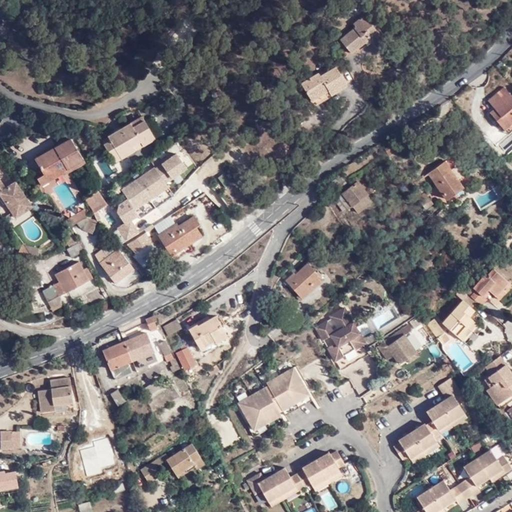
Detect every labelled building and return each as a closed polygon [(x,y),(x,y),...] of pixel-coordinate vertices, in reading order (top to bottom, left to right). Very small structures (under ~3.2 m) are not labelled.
[(361,33),(364,37),(368,42),(380,33),(375,26),(372,28),(366,21),(368,20),(361,12),(356,16),(352,13),(345,19),(348,23),(334,35),(344,47),(357,37),(361,33)] [(295,82),(306,98),(323,87),(325,92),(341,82),(330,63),(315,74),(312,70),(295,82)] [(309,102),(325,92),(323,87),(306,98),(309,102)] [(496,122),(503,130),(511,122),(511,99),(503,88),(487,100),(494,108),(501,117),(496,122)] [(490,112),(496,122),(501,117),(494,108),(490,112)] [(144,120),(140,122),(154,135),(144,120)] [(154,138),(154,135),(140,122),(133,127),(130,123),(108,137),(110,141),(104,145),(115,162),(134,149),(132,146),(140,141),(143,144),(154,138)] [(511,131),(511,122),(503,130),(508,135),(511,131)] [(35,157),(43,172),(45,175),(58,167),(61,172),(82,161),(69,138),(35,157)] [(396,138),(386,146),(391,152),(392,154),(403,145),(396,138)] [(134,149),(143,144),(140,141),(132,146),(134,149)] [(391,152),(386,146),(385,144),(373,152),(379,160),(391,152)] [(185,168),(192,164),(184,150),(177,154),(185,168)] [(443,158),(427,170),(444,195),(461,183),(443,158)] [(45,175),(43,172),(37,176),(40,183),(61,172),(58,167),(45,175)] [(154,167),(123,190),(137,209),(168,186),(154,167)] [(345,173),(329,183),(332,188),(348,178),(345,173)] [(17,180),(5,188),(0,190),(0,195),(12,214),(31,203),(17,180)] [(352,205),(358,212),(372,201),(357,181),(338,196),(348,209),(352,205)] [(480,211),(503,199),(496,186),(474,198),(480,211)] [(420,188),(414,193),(422,202),(427,197),(420,188)] [(87,200),(91,209),(94,213),(109,205),(101,189),(96,192),(87,200)] [(139,217),(155,206),(151,201),(136,211),(139,217)] [(14,218),(33,206),(31,203),(12,214),(14,218)] [(159,235),(172,255),(202,236),(196,227),(200,224),(194,216),(172,231),(171,228),(159,235)] [(88,218),(87,218),(84,231),(92,233),(95,220),(88,218)] [(138,252),(141,256),(161,243),(151,228),(148,230),(149,232),(128,245),(136,253),(138,252)] [(68,243),(70,247),(78,242),(75,238),(68,243)] [(78,242),(70,247),(67,249),(71,256),(83,249),(78,242)] [(24,246),(24,254),(39,255),(39,248),(24,246)] [(94,254),(99,261),(107,255),(102,248),(94,254)] [(107,255),(99,261),(113,282),(131,269),(117,249),(107,255)] [(88,280),(83,269),(79,260),(56,272),(60,281),(53,284),(59,295),(88,280)] [(282,279),(300,298),(321,278),(304,261),(292,272),(290,270),(282,279)] [(83,269),(88,280),(92,278),(87,267),(83,269)] [(476,291),(471,297),(480,304),(482,305),(487,299),(485,298),(482,295),(488,289),(491,292),(496,296),(503,289),(509,282),(493,268),(474,289),(476,291)] [(470,296),(471,297),(476,291),(474,289),(465,281),(460,287),(470,296)] [(48,300),(59,295),(53,284),(42,290),(48,300)] [(485,298),(491,292),(488,289),(482,295),(485,298)] [(506,292),(503,289),(496,296),(499,300),(506,292)] [(396,293),(389,297),(393,304),(400,300),(396,293)] [(59,295),(48,300),(52,308),(63,303),(59,295)] [(471,297),(470,296),(463,304),(460,301),(440,324),(456,338),(462,332),(466,335),(476,323),(467,316),(463,313),(469,307),(472,310),(474,311),(480,304),(471,297)] [(330,335),(335,343),(328,348),(341,370),(350,365),(344,355),(355,348),(361,358),(369,353),(364,345),(367,343),(361,333),(353,320),(345,306),(330,315),(338,329),(334,331),(327,320),(315,327),(322,339),(330,335)] [(467,316),(472,310),(469,307),(463,313),(467,316)] [(387,311),(376,321),(382,328),(393,318),(387,311)] [(190,326),(201,348),(216,340),(216,341),(227,335),(216,315),(199,324),(198,322),(190,326)] [(152,316),(146,319),(151,330),(157,327),(152,316)] [(164,323),(167,329),(178,325),(176,318),(164,323)] [(440,333),(430,320),(424,326),(434,338),(440,333)] [(393,352),(399,361),(405,357),(408,361),(418,353),(415,349),(404,333),(410,329),(406,323),(377,345),(386,357),(393,352)] [(415,333),(424,346),(430,342),(421,329),(415,333)] [(146,330),(125,339),(133,359),(137,357),(141,368),(159,360),(146,330)] [(154,335),(160,347),(168,344),(162,331),(154,335)] [(460,341),(466,335),(462,332),(456,338),(460,341)] [(445,339),(440,333),(434,338),(439,344),(445,339)] [(133,359),(125,339),(103,349),(117,380),(132,373),(127,361),(133,359)] [(177,351),(185,366),(196,361),(187,345),(185,340),(179,344),(182,349),(177,351)] [(168,344),(160,347),(166,361),(170,359),(174,357),(168,344)] [(355,348),(344,355),(350,365),(361,358),(355,348)] [(483,379),(488,386),(498,402),(511,394),(511,392),(511,374),(510,372),(508,373),(504,368),(506,366),(499,355),(484,365),(490,374),(483,379)] [(180,368),(175,357),(174,357),(170,359),(172,364),(170,365),(172,371),(180,368)] [(408,361),(405,357),(399,361),(402,365),(408,361)] [(164,361),(156,364),(145,372),(150,379),(161,372),(160,371),(167,368),(164,361)] [(220,368),(216,363),(207,368),(211,374),(220,368)] [(296,364),(293,366),(301,380),(304,378),(296,364)] [(301,380),(293,366),(265,382),(267,384),(281,409),(308,393),(301,380)] [(138,376),(125,385),(130,392),(143,384),(138,376)] [(406,454),(409,458),(422,449),(435,441),(433,437),(440,433),(438,429),(451,421),(464,412),(456,400),(452,394),(458,390),(450,377),(438,385),(446,397),(426,411),(432,420),(425,424),(423,422),(397,439),(398,441),(392,445),(400,458),(406,454)] [(71,378),(51,381),(51,389),(39,391),(43,412),(56,410),(55,406),(75,402),(71,378)] [(164,386),(159,378),(144,387),(149,395),(164,386)] [(267,384),(264,386),(278,411),(281,409),(267,384)] [(278,411),(264,386),(237,401),(250,424),(252,429),(279,413),(278,411)] [(511,398),(511,395),(511,394),(498,402),(488,386),(484,389),(497,409),(511,398)] [(117,387),(110,392),(117,404),(125,400),(117,387)] [(462,396),(458,390),(452,394),(456,400),(462,396)] [(311,398),(308,393),(281,409),(284,413),(311,398)] [(466,416),(464,412),(451,421),(453,424),(466,416)] [(282,418),(279,413),(252,429),(256,434),(282,418)] [(440,433),(453,424),(451,421),(438,429),(440,433)] [(256,434),(252,429),(250,424),(246,426),(252,436),(256,434)] [(13,449),(13,433),(2,433),(2,449),(13,449)] [(191,456),(199,450),(191,435),(168,450),(171,454),(168,456),(175,467),(191,456)] [(437,445),(435,441),(422,449),(425,453),(437,445)] [(155,459),(168,450),(165,446),(152,454),(155,459)] [(325,478),(339,469),(337,466),(343,461),(336,448),(329,452),(328,450),(300,467),(301,469),(290,475),(284,466),(262,478),(258,472),(246,479),(251,487),(257,483),(260,489),(268,501),(282,494),(295,486),(298,489),(310,482),(312,485),(325,478)] [(462,480),(471,493),(478,489),(475,484),(488,476),(501,468),(504,471),(510,468),(502,455),(496,459),(489,448),(463,465),(469,476),(462,480)] [(412,461),(425,453),(422,449),(409,458),(412,461)] [(203,456),(199,450),(191,456),(194,459),(195,461),(203,456)] [(155,459),(152,454),(140,462),(148,475),(160,467),(155,459)] [(177,470),(194,459),(191,456),(175,467),(177,470)] [(491,480),(504,471),(501,468),(488,476),(491,480)] [(341,473),(339,469),(325,478),(327,481),(341,473)] [(2,476),(0,476),(0,503),(11,501),(10,494),(19,493),(16,474),(16,473),(2,476)] [(315,489),(327,481),(325,478),(312,485),(315,489)] [(464,498),(455,485),(449,489),(443,479),(416,496),(423,507),(416,511),(432,511),(442,506),(455,497),(458,502),(464,498)] [(462,480),(455,485),(464,498),(471,493),(462,480)] [(254,492),(260,489),(257,483),(251,487),(254,492)] [(284,497),(298,489),(295,486),(282,494),(284,497)] [(270,505),(284,497),(282,494),(268,501),(270,505)] [(82,503),(84,511),(94,511),(92,501),(82,503)]
